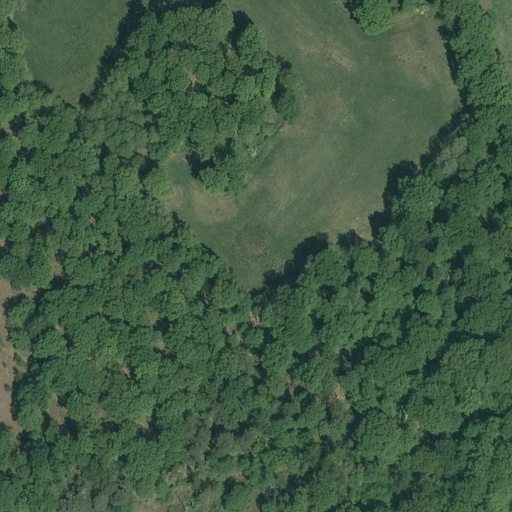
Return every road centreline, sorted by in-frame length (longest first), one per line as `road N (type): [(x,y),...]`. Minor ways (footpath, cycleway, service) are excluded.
road 1 (track): [(511,410),(343,350),(140,382),(26,360),(0,347)]
road 2 (track): [(444,0),(511,145)]
